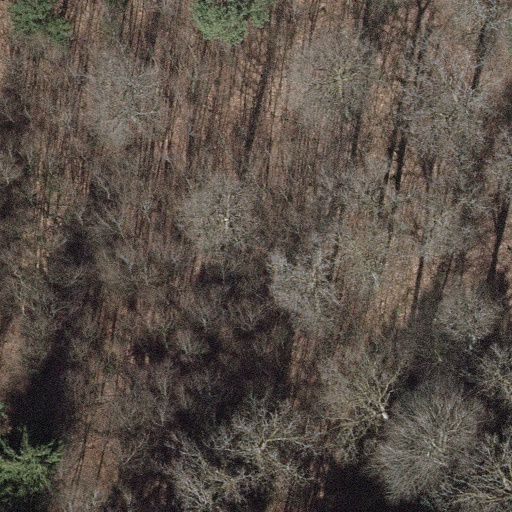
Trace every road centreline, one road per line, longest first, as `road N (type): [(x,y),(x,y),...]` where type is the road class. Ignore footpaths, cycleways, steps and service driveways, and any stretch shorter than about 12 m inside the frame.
road 1 (track): [(136,511),(18,390),(0,356)]
road 2 (track): [(18,390),(1,511)]
